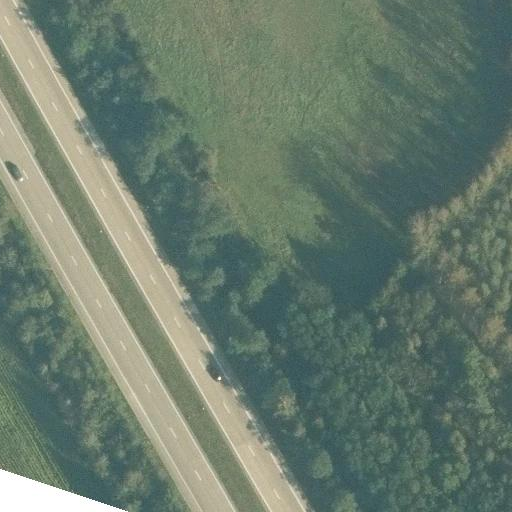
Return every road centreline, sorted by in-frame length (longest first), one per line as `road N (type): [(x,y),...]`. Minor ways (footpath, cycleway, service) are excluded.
road 1 (trunk): [(287,511),(0,9)]
road 2 (trunk): [(0,128),(218,511)]
